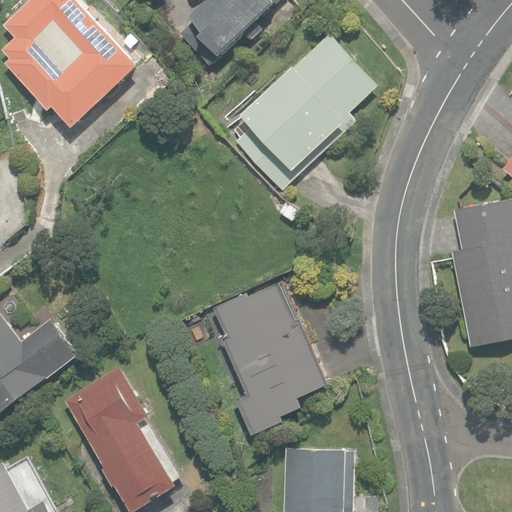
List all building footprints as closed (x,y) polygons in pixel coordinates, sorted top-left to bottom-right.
[(58,105),(77,126),(144,64),(83,0),(33,0),(7,25),(19,37),(5,49),(14,58),(8,63),(53,110),(58,105)] [(212,0),(179,30),(211,66),(246,34),(254,43),(270,29),(263,21),(285,0),(212,0)] [(240,140),(285,189),(360,120),(353,112),(382,86),(335,33),(246,115),(256,125),(240,140)] [(507,189),(485,173),(478,182),(488,188),(501,197),(507,189)] [(455,251),(475,346),(511,338),(511,198),(458,210),(466,249),(455,251)] [(241,398),(257,433),(289,419),(287,414),(308,405),(303,395),(336,381),(308,317),(303,319),(286,281),(255,295),(253,290),(219,306),(232,335),(227,337),(251,393),(241,398)] [(0,416),(83,354),(56,317),(26,340),(0,305),(0,416)] [(121,483),(139,511),(183,483),(144,420),(156,413),(126,364),(70,399),(111,465),(108,467),(119,485),(121,483)] [(291,511),(357,511),(359,450),(294,448),(291,511)] [(0,465),(0,511),(59,511),(51,498),(36,506),(9,460),(0,465)]
